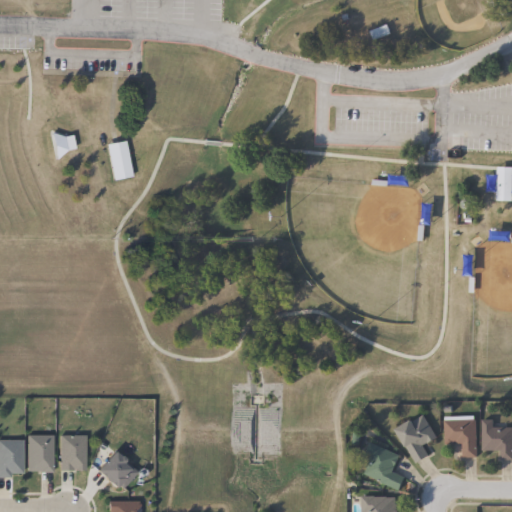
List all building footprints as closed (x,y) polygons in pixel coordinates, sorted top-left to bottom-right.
[(368,30),(385,24),(389,33),(372,40),(368,30)] [(104,144),(123,140),(130,176),(111,180),(104,144)] [(496,168),(511,169),(511,199),(495,198),(496,168)] [(485,174),(493,175),(493,191),(484,192),(485,174)] [(431,454),(412,463),(394,427),(423,413),(435,438),(425,442),(431,454)] [(511,429),(511,460),(498,460),(498,450),(481,450),(481,419),(492,419),(492,429),(511,429)] [(474,421),(474,457),(460,457),(460,445),(443,445),(443,421),(474,421)] [(26,471),(26,434),(51,435),(51,471),(26,471)] [(84,435),(84,470),(58,470),(58,435),(84,435)] [(0,476),(0,439),(21,439),(21,476),(0,476)] [(404,473),(398,489),(360,475),(371,443),(399,453),(394,469),(404,473)] [(94,469),(114,449),(136,472),(117,491),(94,469)] [(396,511),(361,511),(361,495),(396,495),(396,511)] [(106,511),(106,499),(138,499),(138,511),(106,511)]
